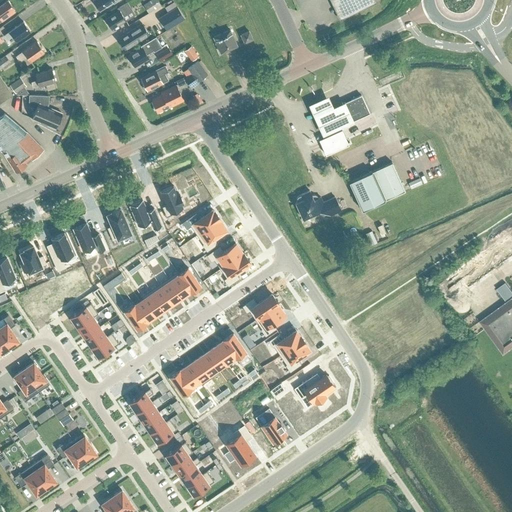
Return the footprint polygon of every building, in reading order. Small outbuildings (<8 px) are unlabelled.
[(0,20),(14,11),(12,8),(13,7),(8,0),(5,0),(0,4),(0,20)] [(116,0),(93,0),(96,3),(95,4),(97,8),(99,8),(99,9),(106,5),(107,6),(114,1),(114,2),(116,0)] [(147,0),(142,4),(148,12),(160,4),(157,0),(147,0)] [(335,0),(339,8),(346,10),(366,0),(335,0)] [(117,7),(119,10),(106,18),(108,22),(107,23),(109,26),(111,27),(118,23),(119,24),(126,20),(123,15),(132,9),(127,1),(117,7)] [(176,6),(159,17),(165,28),(183,17),(176,6)] [(16,40),(30,30),(23,21),(9,31),(4,34),(8,39),(13,35),(16,40)] [(124,48),(148,33),(142,23),(126,33),(118,38),(121,43),(121,44),(122,47),(124,47),(124,48)] [(220,52),(237,45),(230,29),(213,36),(220,52)] [(244,41),(252,38),(248,30),(241,34),(244,41)] [(142,46),(128,55),(131,60),(131,61),(132,64),(134,64),(135,66),(148,57),(146,54),(152,50),(153,51),(161,46),(155,36),(141,45),(142,46)] [(195,52),(203,49),(198,38),(191,41),(195,52)] [(30,61),(44,51),(37,40),(23,50),(16,55),(19,61),(27,56),(30,61)] [(155,54),(159,60),(171,53),(168,46),(155,54)] [(5,56),(0,59),(0,67),(9,62),(5,56)] [(198,60),(192,64),(201,77),(207,73),(202,67),(198,60)] [(188,67),(191,73),(184,78),(183,76),(175,80),(178,85),(186,81),(190,87),(198,82),(197,80),(201,78),(201,77),(192,64),(188,67)] [(156,70),(141,77),(144,83),(143,85),(145,87),(146,88),(147,89),(162,82),(168,79),(164,72),(167,71),(164,65),(155,69),(156,70)] [(55,87),(53,81),(55,80),(51,68),(35,73),(37,79),(31,81),(32,86),(38,84),(38,85),(45,83),(47,89),(55,87)] [(0,101),(12,93),(0,75),(0,101)] [(17,79),(9,85),(15,93),(23,87),(17,79)] [(160,91),(161,94),(152,99),(155,105),(154,107),(155,109),(157,109),(158,111),(168,106),(169,106),(171,105),(172,104),(183,99),(175,83),(160,91)] [(48,104),(49,95),(29,94),(28,104),(36,108),(32,117),(55,127),(61,112),(47,106),(48,104)] [(361,94),(343,102),(351,120),(369,112),(361,94)] [(328,97),(308,106),(321,136),(352,122),(343,102),(332,107),(328,97)] [(43,148),(27,132),(4,113),(0,115),(0,148),(1,150),(2,149),(7,156),(6,157),(15,171),(26,164),(43,148)] [(341,128),(318,138),(325,154),(348,143),(341,128)] [(361,209),(385,198),(404,189),(391,161),(372,170),(348,180),(361,209)] [(410,187),(421,182),(419,177),(408,182),(410,187)] [(173,184),(160,190),(166,203),(161,205),(166,216),(171,214),(170,210),(182,205),(181,203),(183,202),(178,191),(176,192),(173,184)] [(318,210),(329,214),(340,209),(334,196),(322,201),(320,196),(317,197),(316,195),(314,194),(311,195),(309,189),(301,193),(297,195),(296,197),(296,199),(296,201),(295,201),(302,218),(318,210)] [(142,198),(129,203),(138,225),(150,219),(153,228),(161,225),(153,207),(147,210),(142,198)] [(120,208),(107,213),(112,225),(107,227),(112,239),(117,237),(117,238),(130,232),(120,208)] [(186,227),(190,224),(197,234),(219,219),(219,218),(214,210),(213,210),(212,209),(199,217),(196,212),(182,222),(186,227)] [(219,219),(197,234),(203,243),(202,244),(206,250),(217,242),(213,237),(226,228),(219,219)] [(86,222),(73,228),(82,249),(94,243),(97,250),(104,247),(98,233),(92,235),(86,222)] [(376,224),(371,226),(376,237),(380,235),(376,224)] [(376,241),(371,229),(365,232),(370,244),(376,241)] [(57,250),(50,253),(57,269),(65,266),(62,261),(74,256),(64,232),(51,237),(53,241),(57,250)] [(511,235),(459,273),(468,285),(511,253),(511,235)] [(214,258),(220,267),(242,252),(235,242),(223,251),(219,246),(207,254),(211,260),(214,258)] [(25,250),(20,252),(24,261),(20,263),(24,271),(28,269),(28,271),(41,265),(46,263),(42,255),(37,257),(33,245),(24,249),(25,250)] [(242,252),(220,267),(227,277),(224,278),(228,284),(238,277),(235,272),(250,261),(248,260),(249,259),(248,259),(245,254),(245,253),(244,254),(243,252),(242,252)] [(0,290),(17,284),(14,277),(6,257),(0,258),(0,290)] [(179,273),(178,273),(190,290),(199,284),(187,266),(179,273)] [(52,270),(45,274),(47,279),(55,276),(52,270)] [(177,270),(167,276),(181,296),(189,290),(190,290),(178,273),(179,273),(177,270)] [(167,276),(158,282),(172,302),(181,296),(167,276)] [(158,282),(149,288),(163,308),(172,302),(158,282)] [(98,287),(93,290),(97,296),(102,292),(98,287)] [(149,288),(140,295),(142,298),(143,298),(154,314),(163,308),(149,288)] [(249,309),(255,318),(277,303),(278,302),(277,301),(277,300),(276,300),(273,295),(273,294),(272,295),(271,293),(256,303),(253,298),(242,305),(246,311),(249,309)] [(134,304),(145,321),(146,320),(154,314),(143,298),(142,298),(134,304)] [(132,300),(122,307),(136,327),(145,321),(134,304),(132,300)] [(511,301),(485,321),(504,347),(511,341),(511,301)] [(90,302),(70,316),(77,326),(92,315),(93,316),(98,312),(90,302)] [(277,303),(255,318),(262,328),(261,328),(265,334),(275,327),(271,322),(284,313),(277,303)] [(5,322),(0,326),(0,334),(8,346),(18,339),(9,327),(14,324),(8,314),(2,318),(5,322)] [(92,315),(77,326),(84,336),(99,325),(93,316),(92,315)] [(123,323),(118,327),(122,332),(127,328),(123,323)] [(99,325),(84,336),(91,346),(106,335),(99,325)] [(268,340),(272,345),(274,345),(280,354),(303,338),(300,334),(299,335),(295,329),(283,338),(279,332),(268,340)] [(106,335),(91,346),(98,356),(118,342),(111,331),(106,335)] [(233,332),(223,338),(235,355),(234,355),(237,359),(246,352),(233,332)] [(0,351),(8,346),(0,334),(0,351)] [(223,339),(215,345),(226,361),(234,355),(235,355),(223,338),(223,339)] [(303,338),(280,354),(286,363),(285,364),(289,370),(300,363),(296,358),(309,349),(305,343),(305,342),(303,338)] [(251,340),(246,344),(249,349),(255,345),(251,340)] [(215,345),(206,351),(217,367),(226,361),(215,345)] [(206,351),(197,357),(208,374),(209,373),(217,367),(206,351)] [(197,357),(188,363),(199,380),(201,383),(211,377),(209,373),(208,374),(197,357)] [(33,361),(23,368),(39,390),(48,383),(39,370),(33,361)] [(179,369),(191,386),(199,380),(188,363),(180,369),(179,369)] [(39,390),(23,368),(14,375),(22,387),(17,390),(24,400),(39,390)] [(179,369),(170,375),(181,393),(191,386),(179,369)] [(318,378),(315,373),(294,387),(300,397),(307,392),(312,400),(314,398),(315,400),(325,394),(323,392),(333,385),(332,383),(333,381),(328,374),(327,375),(325,373),(318,378)] [(281,382),(270,390),(274,395),(285,388),(281,382)] [(165,383),(159,388),(162,393),(168,388),(165,383)] [(149,387),(129,401),(136,411),(151,401),(148,395),(152,392),(149,387)] [(0,416),(13,408),(6,398),(1,401),(0,399),(0,416)] [(151,401),(136,411),(143,421),(158,411),(151,401)] [(56,410),(60,416),(70,408),(66,403),(56,410)] [(49,406),(44,409),(49,416),(53,412),(49,406)] [(268,418),(261,423),(272,440),(285,431),(282,426),(283,426),(280,420),(278,421),(268,407),(263,411),(268,418)] [(70,408),(60,416),(64,421),(74,414),(70,408)] [(158,411),(143,421),(150,431),(165,421),(165,420),(158,411)] [(165,421),(150,431),(157,442),(176,428),(169,417),(165,420),(165,421)] [(231,449),(224,453),(230,461),(236,457),(240,462),(242,464),(247,460),(246,458),(254,452),(246,440),(251,436),(243,424),(232,432),(235,437),(226,443),(231,449)] [(43,426),(36,430),(41,437),(45,434),(46,430),(43,426)] [(30,430),(27,432),(32,438),(38,434),(33,428),(30,430)] [(177,430),(172,433),(175,438),(180,434),(177,430)] [(82,433),(73,439),(86,459),(96,452),(82,433)] [(86,459),(73,439),(64,446),(62,443),(56,447),(63,456),(68,453),(76,465),(86,459)] [(185,440),(165,454),(172,464),(188,453),(188,454),(192,451),(185,440)] [(0,463),(1,464),(8,459),(2,450),(0,451),(0,463)] [(30,464),(46,487),(55,480),(47,467),(54,463),(47,453),(30,464)] [(188,453),(172,464),(179,474),(195,463),(195,464),(200,460),(196,456),(192,459),(188,454),(188,453)] [(195,463),(179,474),(186,484),(202,473),(201,473),(195,464),(195,463)] [(27,481),(36,493),(46,487),(30,464),(14,476),(21,485),(27,481)] [(202,473),(186,484),(193,494),(209,483),(213,480),(206,469),(201,473),(202,473)] [(121,489),(111,495),(122,511),(134,511),(136,511),(121,489)] [(108,511),(122,511),(111,495),(101,502),(108,511)]
